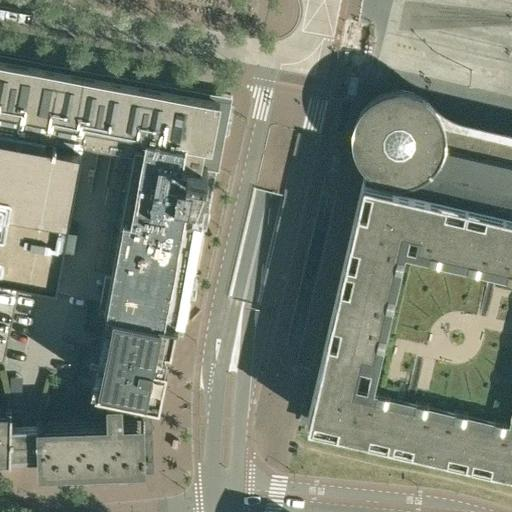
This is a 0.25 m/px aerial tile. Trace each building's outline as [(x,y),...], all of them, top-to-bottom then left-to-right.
[(0,264),(57,275),(83,138),(115,144),(136,148),(114,273),(113,282),(113,283),(109,301),(109,303),(114,304),(177,317),(178,314),(177,314),(183,286),(198,204),(203,204),(210,168),(224,95),(174,85),(62,64),(38,59),(37,59),(0,52),(0,264)] [(335,292),(337,293),(309,414),(388,432),(471,452),(511,461),(511,134),(461,122),(455,120),(450,118),(445,115),(440,112),(436,108),(428,99),(423,96),(419,93),(414,90),(408,89),(403,88),(397,88),(391,88),(386,89),(381,91),(376,94),(371,97),(367,101),(364,105),(362,108),(360,110),(358,115),(357,120),(356,124),(356,126),(355,131),(356,137),(357,143),(359,148),(362,153),(367,160),(364,173),(363,173),(335,292)] [(104,319),(91,379),(99,380),(98,381),(95,380),(95,382),(145,392),(159,395),(167,358),(164,357),(166,346),(170,347),(177,317),(114,304),(111,321),(104,319)] [(36,421),(11,422),(11,450),(37,449),(38,454),(38,465),(38,468),(145,464),(144,424),(140,424),(140,400),(143,399),(145,393),(118,387),(115,398),(108,398),(109,409),(36,411),(36,421)] [(12,408),(0,408),(0,453),(9,453),(9,456),(10,457),(11,454),(11,450),(11,422),(12,408)]
